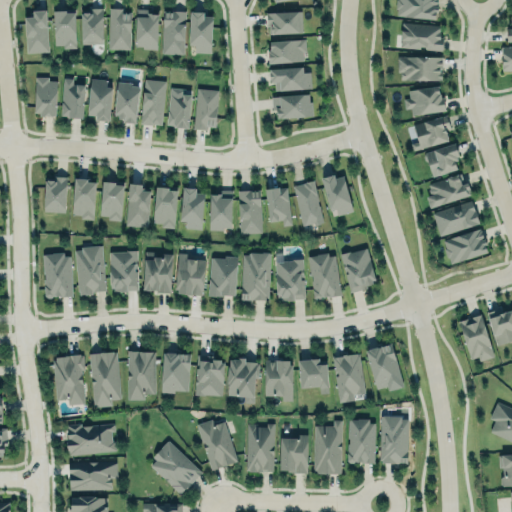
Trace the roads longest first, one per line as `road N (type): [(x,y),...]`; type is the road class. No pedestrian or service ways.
road 1 (tertiary): [(452,511),(435,389),(350,98),(347,0)]
road 2 (residential): [(22,329),(311,330),(368,320),(511,270)]
road 3 (residential): [(39,511),(0,40)]
road 4 (residential): [(359,140),(241,165),(0,146)]
road 5 (residential): [(474,0),(468,68),(475,112),(511,227)]
road 6 (residential): [(233,0),(241,165)]
road 7 (residential): [(213,499),(377,502)]
